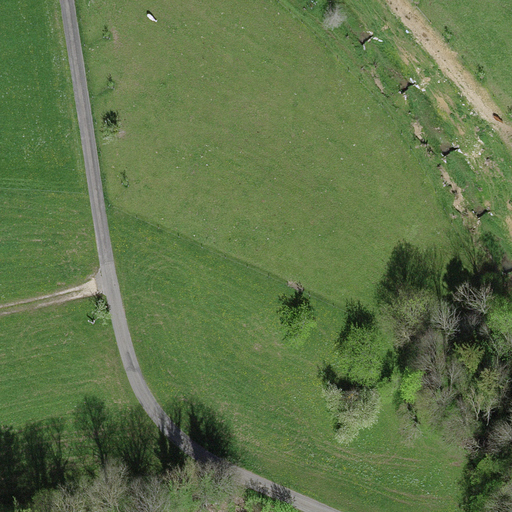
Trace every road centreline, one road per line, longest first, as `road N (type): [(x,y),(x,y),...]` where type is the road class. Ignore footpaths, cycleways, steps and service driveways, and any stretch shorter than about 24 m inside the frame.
road 1 (track): [(109,281),(129,358),(159,421),(231,473),(321,511)]
road 2 (track): [(64,0),(109,281)]
